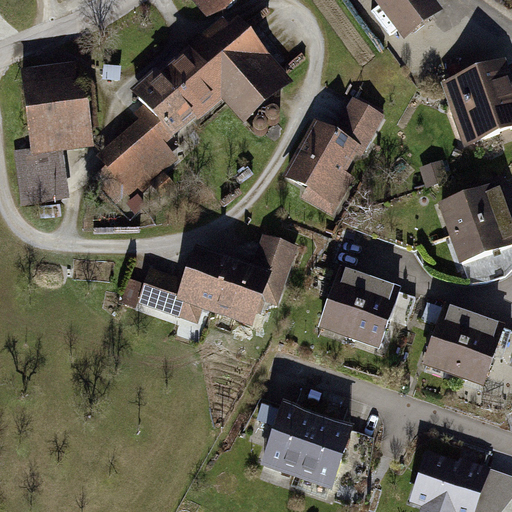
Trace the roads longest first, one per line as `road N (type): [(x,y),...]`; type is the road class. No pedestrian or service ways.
road 1 (residential): [(282,365),(511,443)]
road 2 (residential): [(346,256),(463,298),(500,305),(511,298)]
road 3 (residential): [(0,54),(121,0)]
